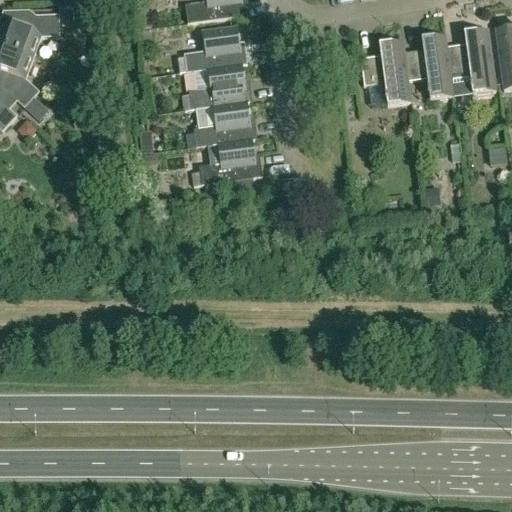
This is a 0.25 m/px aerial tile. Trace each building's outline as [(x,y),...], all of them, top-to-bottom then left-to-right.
[(76,0),(77,8),(90,8),(89,0),(76,0)] [(187,28),(248,20),(247,6),(242,7),(240,0),(205,0),(206,6),(185,9),(187,28)] [(0,37),(0,49),(33,62),(41,42),(60,41),(59,29),(73,28),(73,12),(58,13),(58,19),(28,20),(22,34),(4,27),(0,37)] [(511,93),(511,30),(495,33),(503,94),(511,93)] [(242,70),(247,69),(245,55),(240,56),(237,31),(202,36),(205,56),(184,58),(184,62),(186,76),(186,77),(194,76),(207,74),(242,69),(242,70)] [(465,49),(446,51),(450,79),(469,77),(472,98),(496,95),(487,34),(464,37),(465,49)] [(423,54),(404,57),(408,85),(427,82),(429,104),(453,101),(450,79),(446,51),(445,40),(421,43),(423,54)] [(387,110),(410,107),(408,85),(404,57),(402,45),(379,48),(380,60),(360,63),(364,91),(369,90),(371,110),(387,108),(387,110)] [(33,62),(0,49),(0,75),(6,78),(1,91),(24,112),(39,96),(25,83),(33,62)] [(247,107),(252,106),(250,92),(245,93),(242,70),(242,69),(207,74),(194,76),(196,95),(188,96),(189,100),(183,101),(185,115),(196,114),(212,112),(212,111),(247,106),(247,107)] [(0,134),(2,136),(16,120),(0,104),(0,134)] [(207,150),(217,149),(217,148),(252,144),(257,144),(255,130),(250,131),(247,107),(247,106),(212,111),(212,112),(196,114),(198,133),(194,133),(194,138),(196,152),(207,150)] [(201,189),(262,181),(260,167),(255,168),(252,144),(217,148),(217,149),(207,150),(209,169),(199,171),(199,175),(199,177),(201,189)]
